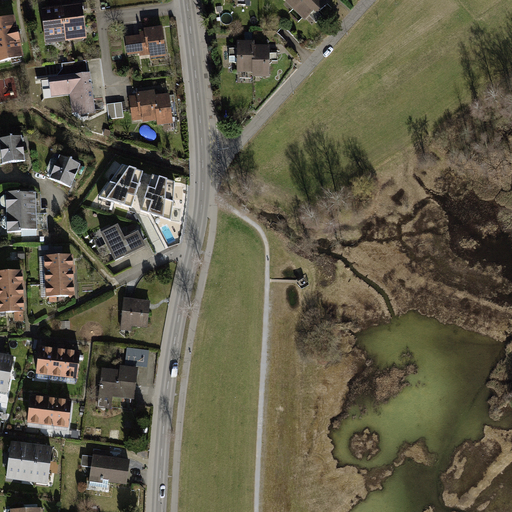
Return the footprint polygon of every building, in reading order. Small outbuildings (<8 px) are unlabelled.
[(52,0),(53,7),(42,8),(46,40),(86,35),(83,4),(70,5),(69,0),(52,0)] [(326,0),(294,0),(313,18),(329,2),(326,0)] [(14,17),(0,20),(0,62),(24,57),(14,17)] [(144,34),(129,36),(131,57),(149,55),(150,59),(169,57),(165,24),(144,27),(144,34)] [(254,40),(239,40),(239,70),(254,70),(254,74),(269,74),(269,44),(254,44),(254,40)] [(100,75),(58,79),(59,96),(81,94),(83,112),(104,110),(100,75)] [(156,87),(137,90),(138,98),(132,99),(134,118),(158,115),(159,122),(172,121),(169,92),(157,93),(156,87)] [(125,117),(126,105),(111,105),(111,116),(125,117)] [(29,135),(9,136),(10,160),(30,159),(29,135)] [(81,163),(61,154),(50,179),(70,188),(81,163)] [(138,191),(143,173),(123,166),(110,183),(138,191)] [(175,183),(152,176),(146,195),(173,203),(175,183)] [(132,208),(138,191),(110,183),(98,198),(132,208)] [(40,189),(4,191),(5,231),(42,230),(40,189)] [(173,203),(146,195),(141,211),(172,222),(173,203)] [(125,241),(118,227),(103,234),(116,261),(145,247),(139,234),(125,241)] [(70,255),(45,256),(47,296),(72,295),(70,255)] [(36,266),(5,266),(5,307),(36,307),(36,266)] [(125,299),(122,329),(130,330),(131,325),(147,326),(149,301),(125,299)] [(40,346),(36,378),(75,383),(79,351),(40,346)] [(150,368),(152,352),(130,349),(128,365),(150,368)] [(0,352),(0,396),(8,397),(14,354),(0,352)] [(121,370),(104,368),(99,406),(111,407),(112,395),(133,397),(137,367),(121,365),(121,370)] [(30,392),(25,424),(68,430),(73,397),(30,392)] [(93,441),(104,441),(105,428),(94,427),(93,441)] [(53,447),(11,440),(5,475),(47,482),(53,447)] [(129,459),(94,455),(91,478),(126,482),(129,459)]
